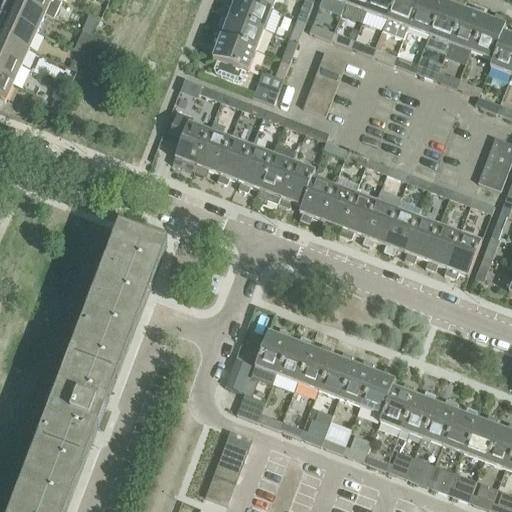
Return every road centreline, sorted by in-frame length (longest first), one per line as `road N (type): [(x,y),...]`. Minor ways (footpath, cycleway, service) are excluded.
road 1 (residential): [(260,238),(0,138)]
road 2 (residential): [(511,333),(260,238)]
road 3 (residential): [(255,438),(210,420),(200,403),(260,238)]
